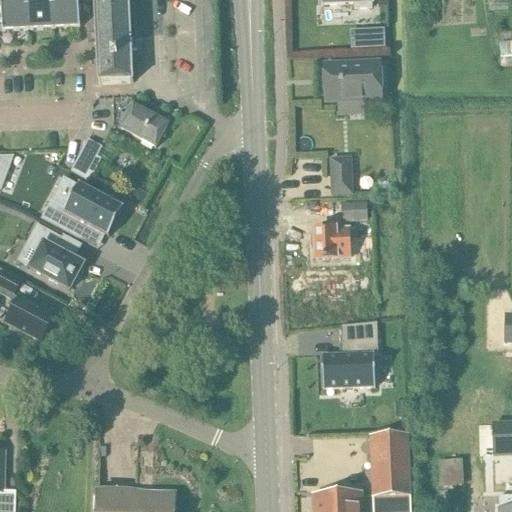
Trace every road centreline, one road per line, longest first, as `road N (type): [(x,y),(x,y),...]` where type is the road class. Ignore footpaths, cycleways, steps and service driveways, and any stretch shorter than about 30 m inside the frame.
road 1 (secondary): [(270,458),(254,139)]
road 2 (residential): [(84,390),(110,331),(224,139)]
road 3 (residential): [(270,458),(84,390)]
road 4 (residential): [(152,0),(153,90),(220,125),(224,139)]
road 5 (secondary): [(254,139),(251,0)]
